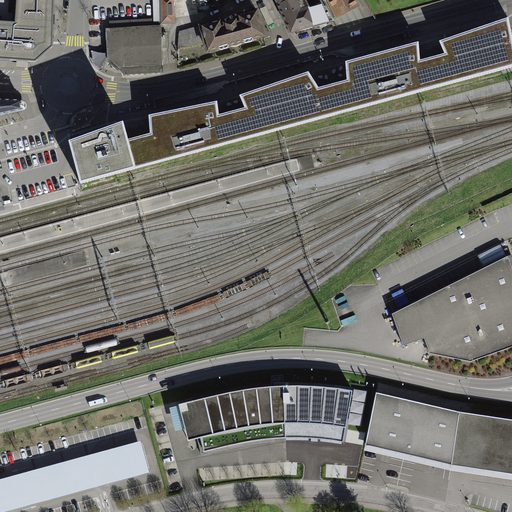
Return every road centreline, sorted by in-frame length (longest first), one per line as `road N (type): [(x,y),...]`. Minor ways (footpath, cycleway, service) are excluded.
road 1 (primary): [(0,424),(246,360),(319,358),(511,388)]
road 2 (residential): [(453,511),(314,488),(256,488),(146,511)]
road 3 (tertiary): [(287,56),(171,85),(88,90)]
road 4 (tertiary): [(481,2),(287,56)]
